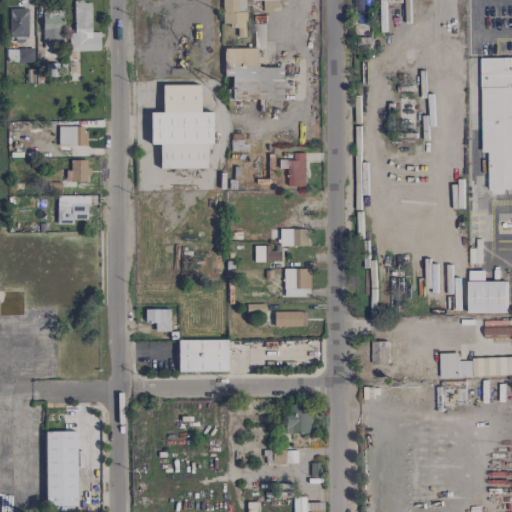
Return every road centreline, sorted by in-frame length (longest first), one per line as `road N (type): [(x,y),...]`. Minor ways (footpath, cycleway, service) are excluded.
road 1 (residential): [(114,0),(118,511)]
road 2 (residential): [(334,0),(338,511)]
road 3 (residential): [(337,386),(38,393)]
